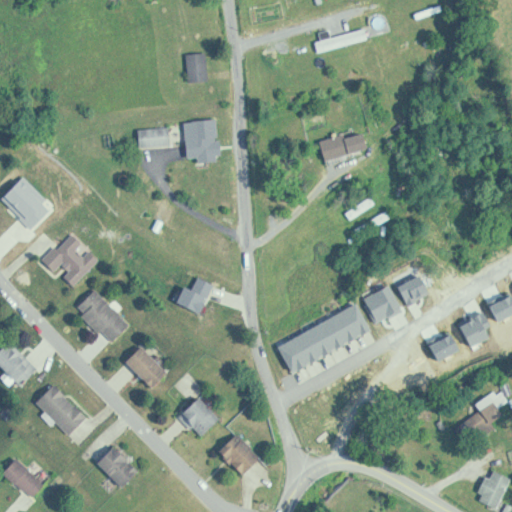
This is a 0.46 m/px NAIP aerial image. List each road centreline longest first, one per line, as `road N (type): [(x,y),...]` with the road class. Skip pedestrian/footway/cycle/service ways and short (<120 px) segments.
road 1 (residential): [(302,476),(250,302),(232,0)]
road 2 (residential): [(236,511),(209,496),(0,279)]
road 3 (residential): [(279,402),(511,266)]
road 4 (tertiary): [(302,476),(344,462),(447,511)]
